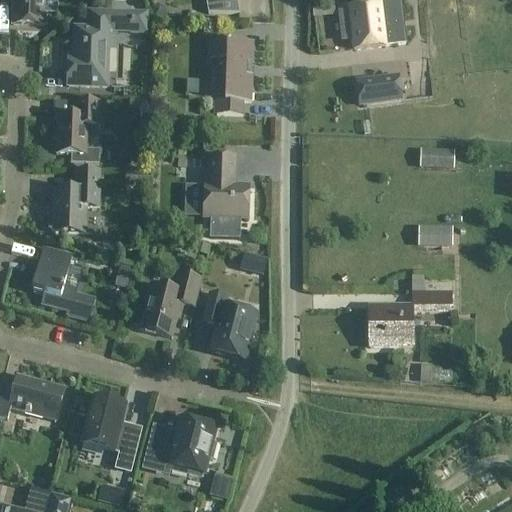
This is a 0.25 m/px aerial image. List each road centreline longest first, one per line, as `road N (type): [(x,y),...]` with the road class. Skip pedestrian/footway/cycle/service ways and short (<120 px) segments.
road 1 (residential): [(246,511),(286,409),(286,0)]
road 2 (residential): [(0,346),(211,400),(225,393)]
road 3 (track): [(511,408),(288,383)]
road 4 (residential): [(0,243),(13,110),(0,74)]
